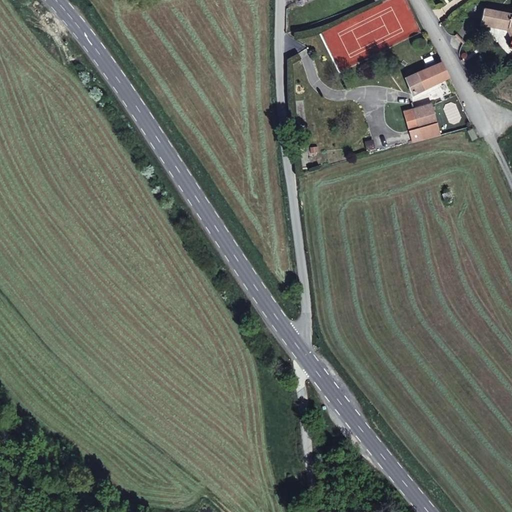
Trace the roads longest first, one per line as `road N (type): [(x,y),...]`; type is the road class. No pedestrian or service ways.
road 1 (secondary): [(298,346),(56,0)]
road 2 (unclassified): [(282,0),(285,142),(307,325),(298,346)]
road 3 (secondary): [(428,511),(298,346)]
road 4 (residential): [(416,0),(511,180)]
road 5 (track): [(315,511),(302,463),(298,346)]
